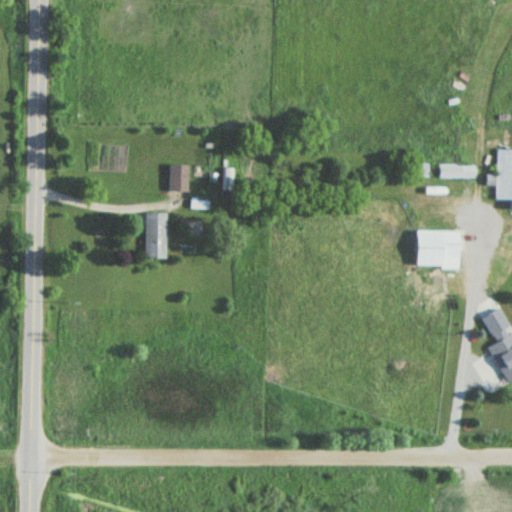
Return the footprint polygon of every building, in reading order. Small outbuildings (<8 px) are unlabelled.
[(511,149),(496,149),(494,200),(506,200),(506,211),(511,210),(511,149)] [(188,165),(168,165),(168,192),(188,192),(188,165)] [(472,166),(437,166),(437,178),(472,178),(472,166)] [(231,168),(223,168),(223,190),(231,190),(231,168)] [(143,259),(164,259),(164,214),(143,214),(143,259)] [(412,269),(457,269),(457,231),(412,231),(412,269)] [(511,381),(511,331),(499,308),(481,318),(495,344),(487,348),(507,384),(511,381)]
